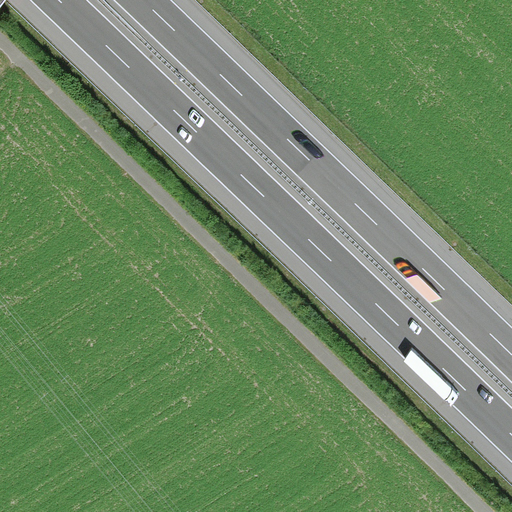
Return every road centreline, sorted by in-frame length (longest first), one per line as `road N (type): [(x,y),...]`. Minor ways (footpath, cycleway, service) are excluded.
road 1 (track): [(481,511),(0,42)]
road 2 (motorway): [(62,0),(511,440)]
road 3 (motorway): [(511,356),(141,0)]
